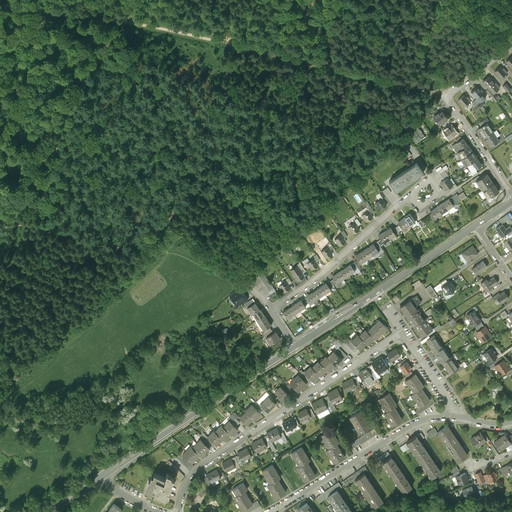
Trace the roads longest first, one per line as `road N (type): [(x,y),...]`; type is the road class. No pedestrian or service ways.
road 1 (track): [(0,228),(34,224),(137,243),(205,190),(358,139),(434,95)]
road 2 (track): [(14,0),(263,47),(434,95)]
road 3 (residential): [(177,511),(194,474),(401,332)]
road 4 (secondary): [(477,225),(294,346)]
road 5 (track): [(34,224),(67,110),(82,11)]
road 6 (residential): [(454,417),(413,424),(271,511)]
road 7 (residential): [(511,194),(445,98),(511,44)]
road 8 (residential): [(271,309),(408,197)]
road 9 (secondary): [(294,346),(151,442)]
